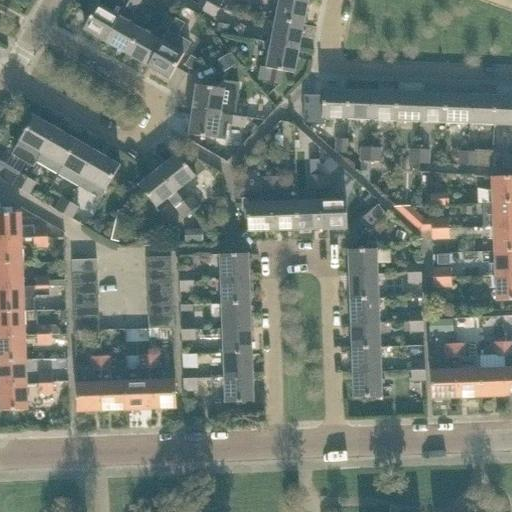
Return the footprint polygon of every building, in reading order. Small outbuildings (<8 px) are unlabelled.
[(107,42),(119,20),(121,17),(127,6),(118,1),(115,0),(101,0),(85,29),(107,42)] [(130,0),(127,6),(136,12),(142,0),(130,0)] [(304,25),(309,1),(305,0),(279,0),(276,19),(304,25)] [(215,15),(219,8),(208,1),(204,9),(215,15)] [(169,31),(176,19),(167,14),(160,27),(169,31)] [(128,54),(142,29),(121,17),(119,20),(107,42),(128,54)] [(176,19),(169,31),(176,36),(183,24),(176,19)] [(300,49),(304,25),(276,19),(272,43),(300,49)] [(149,66),(163,42),(142,29),(128,54),(149,66)] [(171,79),(185,54),(163,42),(149,66),(171,79)] [(295,73),(300,49),(272,43),(267,68),(273,69),(270,82),(280,84),(283,71),(295,73)] [(222,114),(225,89),(197,85),(194,110),(222,114)] [(348,119),(349,90),(324,89),(324,96),(305,95),(304,123),(325,124),(325,118),(348,119)] [(372,120),(373,91),(349,90),(348,119),(372,120)] [(397,121),(398,92),(373,91),(372,120),(397,121)] [(421,122),(422,93),(398,92),(397,121),(421,122)] [(446,123),(447,94),(422,93),(421,122),(446,123)] [(470,124),(471,95),(447,94),(446,123),(470,124)] [(494,125),(495,96),(471,95),(470,124),(494,125)] [(511,125),(511,96),(495,96),(494,125),(511,125)] [(259,118),(260,109),(248,108),(249,106),(234,104),(233,116),(247,118),(249,118),(249,117),(259,118)] [(218,139),(222,114),(194,110),(190,135),(218,139)] [(43,153),(57,128),(35,116),(21,140),(43,153)] [(245,127),(246,126),(247,120),(247,119),(247,118),(233,116),(233,118),(233,122),(232,124),(232,125),(245,127)] [(59,174),(64,165),(78,141),(57,128),(43,153),(38,162),(59,174)] [(347,152),(347,138),(334,138),(333,152),(347,152)] [(80,185),(85,177),(99,153),(78,141),(64,165),(59,174),(80,185)] [(371,168),(371,161),(371,148),(371,147),(361,147),(360,162),(362,162),(361,174),(370,182),(371,168)] [(371,148),(371,161),(380,162),(381,148),(371,148)] [(420,163),(420,149),(411,149),(410,163),(420,163)] [(420,149),(420,163),(429,163),(429,150),(420,149)] [(468,165),(469,151),(460,151),(459,164),(468,165)] [(469,151),(468,165),(478,165),(478,154),(479,152),(469,151)] [(102,198),(107,190),(121,165),(99,153),(85,177),(80,185),(102,198)] [(177,192),(197,176),(179,154),(159,170),(177,192)] [(493,167),(493,156),(478,154),(478,165),(493,167)] [(186,217),(193,212),(184,201),(177,192),(159,170),(140,185),(157,208),(170,198),(186,217)] [(21,173),(14,185),(22,189),(29,178),(21,173)] [(312,189),(322,189),(322,175),(312,175),(312,189)] [(322,175),(322,189),(331,188),(331,175),(322,175)] [(272,177),(273,190),(282,190),(282,176),(272,177)] [(493,203),(511,201),(511,176),(492,177),(493,203)] [(264,191),(273,190),(272,177),(263,177),(264,191)] [(37,182),(29,178),(22,189),(30,194),(37,182)] [(431,205),(450,204),(450,192),(430,193),(431,205)] [(192,195),(184,201),(193,212),(200,206),(192,195)] [(63,197),(56,209),(64,214),(71,202),(63,197)] [(323,229),(348,228),(347,200),(322,201),(323,229)] [(274,231),(299,230),(298,201),(273,202),(274,231)] [(299,230),(323,229),(322,201),(298,201),(299,230)] [(494,227),(511,226),(511,201),(493,203),(494,227)] [(79,207),(71,202),(64,214),(72,219),(79,207)] [(249,232),(274,231),(273,202),(248,203),(249,232)] [(119,210),(112,240),(119,241),(126,211),(119,210)] [(0,238),(23,238),(22,213),(0,213),(0,238)] [(433,229),(450,228),(450,220),(432,220),(433,229)] [(495,252),(511,250),(511,226),(494,227),(495,252)] [(35,237),(49,237),(49,227),(35,228),(35,237)] [(450,228),(433,229),(433,239),(451,238),(450,228)] [(35,246),(49,246),(49,237),(35,237),(35,246)] [(0,262),(24,262),(23,238),(0,238),(0,262)] [(350,275),(379,274),(378,249),(349,250),(350,275)] [(496,276),(511,274),(511,250),(495,252),(496,276)] [(222,280),(250,279),(249,254),(221,254),(222,280)] [(148,269),(173,269),(172,256),(148,257),(148,269)] [(73,272),(98,271),(97,259),(73,260),(73,272)] [(0,287),(25,287),(24,262),(0,262),(0,287)] [(408,273),(422,272),(422,263),(408,264),(408,273)] [(148,281),(173,280),(173,269),(148,269),(148,281)] [(435,278),(452,277),(452,269),(434,269),(435,278)] [(74,284),(98,283),(98,271),(73,272),(74,284)] [(181,281),(195,281),(194,271),(181,271),(181,281)] [(422,272),(408,273),(409,282),(423,282),(422,272)] [(351,299),(380,298),(379,274),(350,275),(351,299)] [(497,301),(511,300),(511,274),(496,276),(497,301)] [(37,286),(51,286),(66,285),(65,275),(36,276),(37,286)] [(452,277),(435,278),(435,288),(453,287),(452,277)] [(223,304),(251,303),(250,279),(222,280),(223,304)] [(149,293),(173,292),(173,280),(148,281),(149,293)] [(195,281),(181,281),(181,290),(195,290),(195,281)] [(74,295),(99,294),(98,283),(74,284),(74,295)] [(25,296),(51,295),(51,286),(37,286),(25,287),(0,287),(0,311),(26,311),(25,296)] [(149,304),(174,303),(173,292),(149,293),(149,304)] [(75,307),(99,306),(99,294),(74,295),(75,307)] [(352,324),(381,323),(380,298),(351,299),(352,324)] [(150,316),(174,315),(174,303),(149,304),(150,316)] [(224,328),(252,327),(251,303),(223,304),(224,328)] [(75,319),(100,318),(99,306),(75,307),(75,319)] [(0,336),(26,335),(26,311),(0,311),(0,336)] [(410,322),(424,321),(424,312),(410,312),(410,322)] [(150,328),(174,327),(174,315),(150,316),(150,328)] [(75,331),(100,330),(100,318),(75,319),(75,331)] [(183,330),(196,329),(196,320),(182,320),(183,330)] [(453,320),(431,321),(431,330),(453,330),(453,320)] [(424,321),(410,322),(411,331),(425,330),(424,321)] [(353,348),(381,347),(381,323),(352,324),(353,348)] [(38,335),(52,334),(52,325),(38,325),(38,335)] [(225,353),(253,352),(252,327),(224,328),(225,353)] [(196,329),(183,330),(183,339),(197,338),(196,329)] [(111,356),(109,356),(108,330),(100,330),(101,356),(102,370),(102,382),(103,411),(128,410),(127,382),(111,382),(111,356)] [(52,334),(38,335),(39,344),(53,344),(52,334)] [(0,360),(27,360),(26,335),(0,336),(0,360)] [(496,356),(506,356),(505,342),(496,342),(496,356)] [(456,344),(457,357),(466,357),(465,343),(456,344)] [(447,358),(457,357),(456,344),(447,344),(447,358)] [(354,372),(382,371),(381,347),(353,348),(354,372)] [(225,377),(254,376),(253,352),(225,353),(225,377)] [(151,381),(151,369),(150,355),(141,355),(142,381),(127,382),(128,410),(152,409),(151,381)] [(151,369),(160,369),(159,355),(150,355),(151,369)] [(101,356),(92,357),(93,371),(102,370),(101,356)] [(0,384),(28,384),(27,360),(0,360),(0,384)] [(412,370),(426,370),(426,360),(412,361),(412,370)] [(458,398),(482,397),(481,368),(457,369),(458,398)] [(482,397),(507,396),(506,368),(481,368),(482,397)] [(184,378),(198,378),(198,369),(184,369),(184,378)] [(433,399),(458,398),(457,369),(432,370),(433,399)] [(426,370),(412,370),(413,380),(427,379),(426,370)] [(355,398),(383,397),(382,371),(354,372),(355,398)] [(54,374),(40,374),(40,383),(54,383),(54,374)] [(226,402),(255,401),(254,376),(225,377),(226,402)] [(198,378),(184,378),(184,388),(198,387),(198,378)] [(152,409),(177,408),(176,380),(151,381),(152,409)] [(78,412),(103,411),(102,382),(77,383),(78,412)] [(40,393),(54,392),(54,383),(40,383),(40,393)] [(54,392),(63,392),(62,383),(54,383),(54,392)] [(0,393),(1,410),(29,409),(28,384),(0,384),(0,393)]
